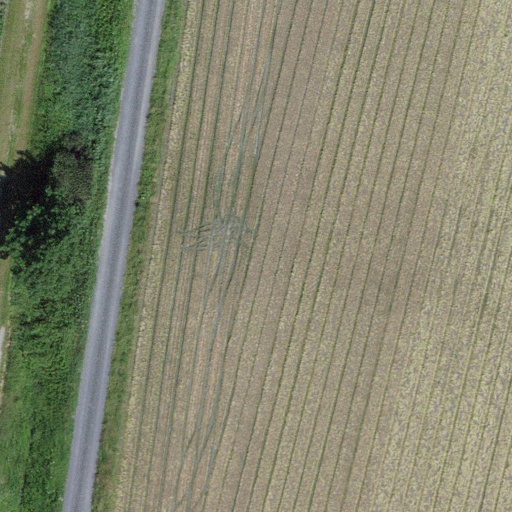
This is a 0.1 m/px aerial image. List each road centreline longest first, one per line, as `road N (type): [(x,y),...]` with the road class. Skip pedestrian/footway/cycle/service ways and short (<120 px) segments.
road 1 (track): [(170,0),(99,511)]
road 2 (track): [(2,186),(31,0)]
